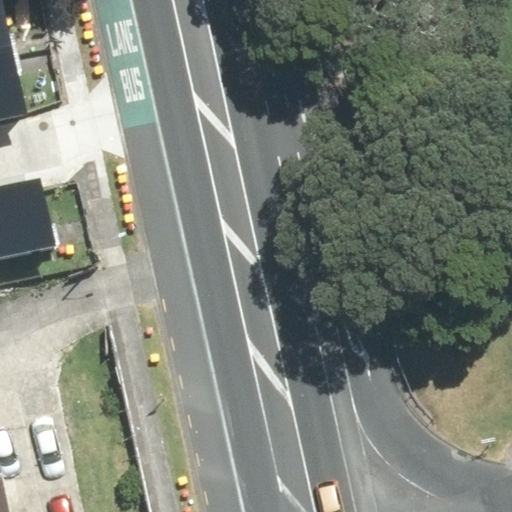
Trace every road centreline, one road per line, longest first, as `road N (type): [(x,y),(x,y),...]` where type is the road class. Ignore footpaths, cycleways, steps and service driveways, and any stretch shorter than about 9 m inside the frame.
road 1 (primary): [(279,286),(366,405),(511,504)]
road 2 (primary): [(211,0),(279,286)]
road 3 (primary): [(279,286),(343,511)]
